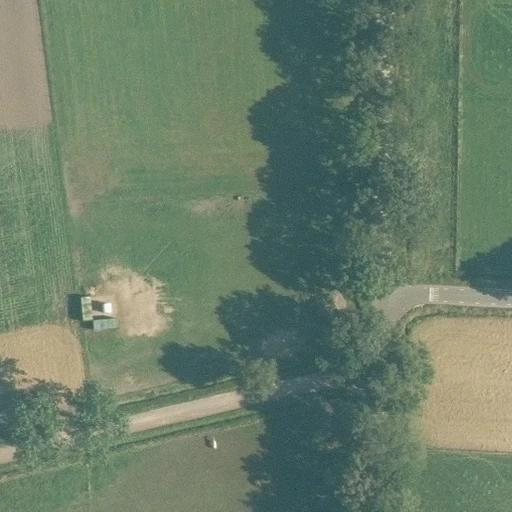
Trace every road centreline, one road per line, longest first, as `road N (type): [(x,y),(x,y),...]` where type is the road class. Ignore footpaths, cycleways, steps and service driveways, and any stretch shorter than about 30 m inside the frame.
road 1 (track): [(0,453),(381,363)]
road 2 (unclassified): [(382,292),(387,0)]
road 3 (unclassified): [(375,511),(382,292)]
road 4 (unclassified): [(382,292),(511,297)]
